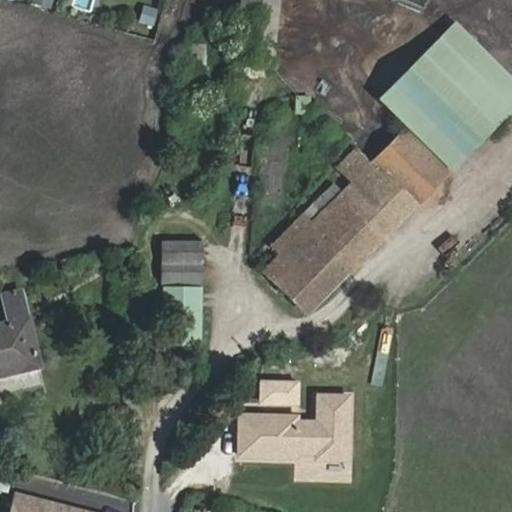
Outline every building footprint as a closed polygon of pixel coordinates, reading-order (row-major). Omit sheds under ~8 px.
[(279,0),(240,0),(235,59),(274,63),(279,0)] [(157,11),(143,7),(140,20),(153,24),(157,11)] [(511,77),(456,23),(377,101),(406,129),(451,173),(511,110),(511,77)] [(185,44),(185,70),(204,70),(204,45),(185,44)] [(347,276),(451,173),(406,129),(372,164),(356,149),(337,168),(352,183),(342,193),(333,185),(302,215),(283,236),(291,243),(264,271),(308,316),(347,276)] [(265,186),(284,187),(285,172),(265,171),(265,186)] [(202,243),(163,242),(162,284),(174,285),(201,286),(202,243)] [(201,302),(201,286),(174,285),(174,301),(192,301),(194,302),(201,302)] [(0,324),(0,376),(40,367),(21,291),(3,295),(9,322),(0,324)] [(194,302),(192,301),(174,301),(172,301),(171,345),(193,345),(194,302)] [(240,416),(239,456),(295,458),(295,453),(316,454),(316,458),(346,459),(348,397),(318,396),(317,423),(296,422),(296,417),(240,416)] [(76,511),(18,496),(13,511),(76,511)]
